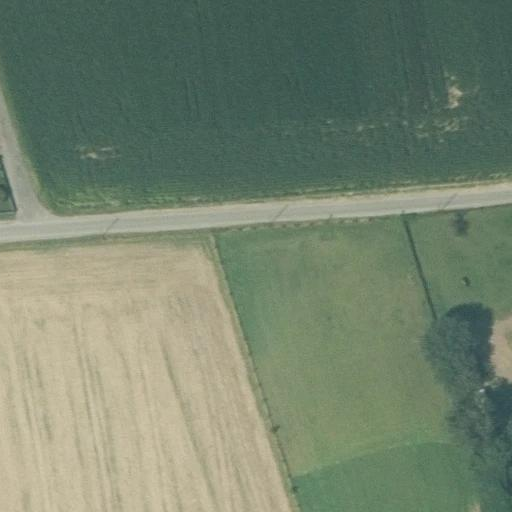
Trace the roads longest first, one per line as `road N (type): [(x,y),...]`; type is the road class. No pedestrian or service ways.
road 1 (unclassified): [(0,227),(325,208)]
road 2 (residential): [(325,208),(511,192)]
